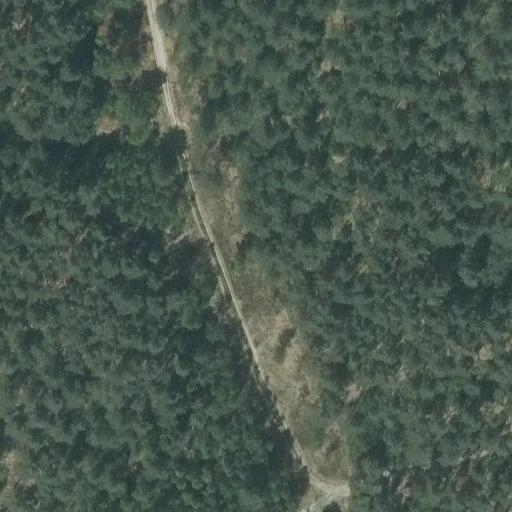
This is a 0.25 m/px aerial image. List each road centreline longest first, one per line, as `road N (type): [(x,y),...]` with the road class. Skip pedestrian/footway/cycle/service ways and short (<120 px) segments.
road 1 (track): [(323,510),(214,267),(171,129)]
road 2 (track): [(511,135),(171,129)]
road 3 (track): [(511,448),(368,483),(323,510)]
road 4 (track): [(171,129),(0,131)]
road 5 (track): [(171,129),(148,0)]
